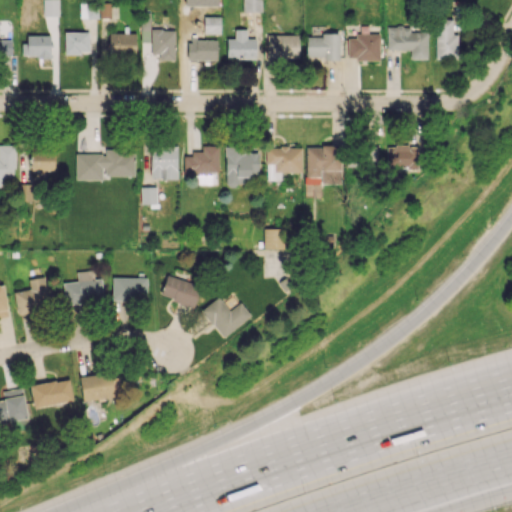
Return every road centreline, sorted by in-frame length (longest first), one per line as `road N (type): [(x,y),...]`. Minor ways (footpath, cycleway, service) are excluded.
road 1 (motorway): [(511,217),(443,296),(369,357),(72,511)]
road 2 (residential): [(462,97),(438,104),(0,103)]
road 3 (motorway): [(511,373),(302,456)]
road 4 (motorway): [(511,392),(302,456)]
road 5 (motorway): [(341,511),(511,458)]
road 6 (residential): [(167,347),(109,337),(0,356)]
road 7 (motorway): [(302,456),(146,511)]
